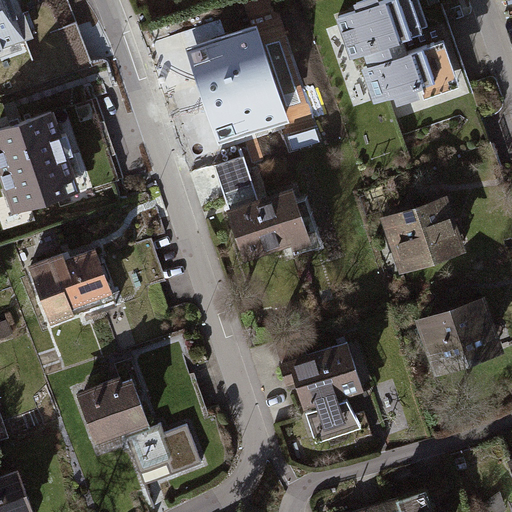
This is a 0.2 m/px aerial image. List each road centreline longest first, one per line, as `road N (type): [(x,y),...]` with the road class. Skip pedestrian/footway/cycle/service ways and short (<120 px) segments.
road 1 (residential): [(259,442),(109,5)]
road 2 (residential): [(511,418),(298,491)]
